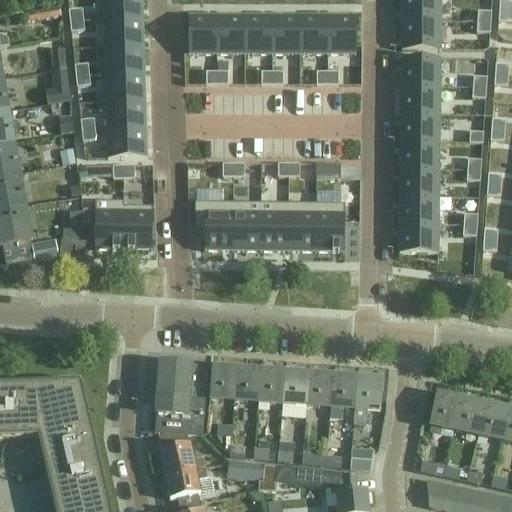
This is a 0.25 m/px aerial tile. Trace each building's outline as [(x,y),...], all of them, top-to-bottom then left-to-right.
[(141,0),(102,0),(103,23),(142,22),(141,0)] [(439,0),(400,0),(401,25),(439,25),(439,0)] [(511,4),(499,3),(498,14),(511,15),(511,11),(511,4)] [(58,19),(57,10),(14,17),(15,26),(58,19)] [(81,12),(68,13),(69,24),(83,23),(81,12)] [(477,14),(477,25),(490,25),(491,15),(477,14)] [(498,14),(498,25),(511,26),(511,15),(498,14)] [(216,19),(187,19),(187,58),(216,58),(216,19)] [(244,19),(216,19),(216,58),(244,58),(244,19)] [(271,19),(244,19),(244,58),(271,58),(271,19)] [(299,19),(271,19),(271,58),(299,58),(299,19)] [(327,19),(299,19),(299,58),(326,58),(327,19)] [(355,19),(327,19),(326,58),(355,58),(355,19)] [(142,22),(103,23),(104,51),(143,50),(142,22)] [(83,23),(69,24),(70,35),(84,34),(83,23)] [(439,25),(401,25),(401,54),(439,54),(439,25)] [(477,25),(476,35),(489,36),(490,25),(477,25)] [(143,50),(104,51),(105,78),(143,77),(143,50)] [(60,53),(49,54),(51,69),(61,67),(60,53)] [(439,61),(401,61),(400,90),(439,90),(439,61)] [(216,75),(227,75),(227,66),(216,66),(216,75)] [(87,67),(74,69),(75,79),(88,78),(87,67)] [(495,67),(494,78),(507,79),(508,68),(495,67)] [(216,75),(205,75),(205,89),(216,89),(216,75)] [(227,75),(216,75),(216,89),(227,89),(227,75)] [(271,75),(260,75),(261,89),(271,89),(271,75)] [(282,75),(271,75),(271,89),(282,89),(282,75)] [(327,75),(316,75),(316,89),(327,89),(327,75)] [(337,75),(327,75),(327,89),(337,89),(337,75)] [(143,77),(105,78),(105,106),(144,105),(143,77)] [(88,78),(75,79),(76,90),(90,89),(88,78)] [(494,78),(493,89),(507,90),(507,79),(494,78)] [(473,80),(472,91),(485,91),(486,81),(473,80)] [(467,104),(466,81),(443,81),(443,104),(467,104)] [(0,117),(8,116),(8,115),(6,115),(4,104),(6,104),(3,84),(0,84),(0,117)] [(439,90),(400,90),(400,117),(438,118),(439,90)] [(472,91),(471,101),(485,102),(485,91),(472,91)] [(52,95),(44,96),(45,108),(69,105),(67,93),(52,95)] [(291,99),(290,116),(312,116),(313,100),(291,99)] [(144,105),(105,106),(106,133),(145,132),(144,105)] [(0,149),(14,147),(14,146),(11,147),(9,136),(12,135),(8,116),(0,117),(0,149)] [(438,118),(400,117),(400,145),(438,145),(438,118)] [(71,136),(69,120),(56,122),(58,137),(71,136)] [(93,122),(80,123),(81,134),(94,133),(93,122)] [(491,123),(490,133),(504,134),(505,124),(491,123)] [(145,132),(106,133),(107,162),(146,161),(145,132)] [(94,133),(81,134),(82,145),(96,144),(94,133)] [(490,133),(489,144),(503,145),(504,134),(490,133)] [(469,135),(468,146),(482,147),(482,136),(469,135)] [(438,145),(400,145),(399,172),(438,173),(438,145)] [(0,192),(4,192),(2,182),(20,179),(19,179),(17,179),(15,167),(17,167),(14,147),(0,149),(0,192)] [(72,152),(60,154),(62,168),(74,166),(72,152)] [(467,163),(466,173),(480,174),(481,163),(467,163)] [(233,167),(222,167),(222,181),(233,181),(233,167)] [(244,167),(233,167),(233,181),(244,181),(244,167)] [(288,167),(277,167),(277,181),(288,181),(288,167)] [(299,167),(288,167),(288,181),(299,181),(299,167)] [(340,167),(316,167),(316,183),(340,183),(340,167)] [(123,169),(112,169),(112,183),(123,183),(123,169)] [(134,169),(123,169),(123,183),(134,182),(134,169)] [(438,173),(399,172),(399,200),(438,201),(438,173)] [(466,173),(466,184),(479,185),(480,174),(466,173)] [(487,178),(486,189),(500,190),(501,179),(487,178)] [(0,192),(0,224),(10,223),(8,214),(25,211),(25,210),(23,211),(21,199),(23,199),(20,179),(2,182),(4,192),(0,192)] [(78,189),(70,190),(71,202),(80,200),(78,189)] [(486,189),(486,199),(499,200),(500,190),(486,189)] [(340,194),(315,194),(315,207),(315,255),(343,256),(344,207),(340,207),(340,194)] [(27,214),(58,214),(58,196),(26,197),(27,214)] [(438,201),(399,200),(399,228),(437,228),(438,201)] [(232,206),(194,206),(194,233),(203,234),(203,254),(232,254),(232,206)] [(260,206),(232,206),(232,254),(259,255),(260,206)] [(288,207),(260,206),(259,255),(287,255),(288,207)] [(315,207),(288,207),(287,255),(315,255),(315,207)] [(0,249),(31,244),(25,211),(8,214),(10,223),(0,224),(0,249)] [(123,215),(95,215),(94,253),(123,254),(123,215)] [(152,216),(123,215),(123,254),(152,254),(152,216)] [(463,218),(463,228),(476,229),(477,219),(463,218)] [(437,228),(399,228),(398,256),(437,257),(437,228)] [(463,228),(462,239),(475,240),(476,229),(463,228)] [(483,233),(483,244),(496,245),(497,234),(483,233)] [(55,244),(31,249),(35,266),(58,261),(55,244)] [(483,244),(482,255),(496,256),(496,245),(483,244)] [(82,263),(83,247),(61,245),(60,262),(82,263)] [(159,367),(154,437),(201,441),(205,381),(206,370),(190,369),(159,367)] [(233,405),(234,405),(236,373),(211,372),(209,403),(221,404),(222,396),(233,397),(233,405)] [(257,406),(260,375),(236,373),(234,405),(245,406),(246,398),(257,399),(257,406)] [(281,408),(283,377),(260,375),(257,406),(269,407),(270,400),(281,400),(281,408)] [(294,402),(306,402),(308,379),(283,377),(281,408),(294,409),(294,402)] [(318,403),(330,404),(332,380),(308,379),(306,402),(306,410),(318,411),(318,403)] [(342,405),(354,406),(356,382),(332,380),(330,404),(328,423),(341,424),(342,405)] [(354,414),(352,429),(365,430),(366,415),(378,415),(379,408),(380,384),(356,382),(355,405),(355,406),(354,414)] [(109,511),(80,385),(0,387),(0,441),(37,440),(53,511),(109,511)] [(442,424),(453,427),(459,403),(435,398),(428,429),(441,431),(442,424)] [(466,429),(476,432),(482,408),(459,403),(453,427),(452,434),(464,436),(466,429)] [(490,435),(501,437),(506,413),(482,408),(476,432),(475,439),(488,442),(490,435)] [(511,444),(511,414),(506,413),(501,437),(500,444),(511,447),(511,444)] [(228,440),(229,430),(216,429),(215,439),(228,440)] [(187,446),(157,453),(163,478),(193,472),(194,472),(204,470),(201,461),(191,463),(187,446)] [(241,461),(242,452),(229,450),(228,460),(241,461)] [(367,476),(370,455),(350,452),(348,474),(367,476)] [(266,464),(267,454),(253,453),(252,463),(266,464)] [(289,467),(291,457),(277,455),(276,466),(289,467)] [(313,470),(315,460),(300,458),(299,468),(313,470)] [(338,473),(339,462),(324,461),(323,471),(338,473)] [(228,466),(227,473),(241,475),(242,467),(228,466)] [(432,479),(434,469),(419,466),(417,476),(432,479)] [(227,473),(226,481),(257,484),(256,495),(273,496),(274,485),(275,471),(242,467),(241,475),(227,473)] [(193,472),(163,478),(168,503),(198,496),(196,485),(206,482),(204,470),(194,472),(193,472)] [(275,471),(274,485),(292,487),(329,491),(330,491),(330,496),(334,496),(335,511),(325,511),(324,511),(366,511),(365,493),(355,494),(354,480),(294,473),(275,471)] [(441,481),(455,484),(457,474),(443,471),(441,481)] [(464,486),(478,489),(481,479),(467,475),(464,486)] [(488,491),(502,494),(504,484),(490,481),(488,491)] [(440,511),(445,489),(425,485),(427,511),(440,511)] [(445,489),(440,511),(453,511),(458,492),(445,489)] [(458,492),(453,511),(466,511),(471,495),(458,492)] [(471,495),(466,511),(479,511),(483,498),(471,495)] [(483,498),(479,511),(493,511),(496,500),(483,498)] [(496,500),(493,511),(506,511),(508,503),(496,500)]
